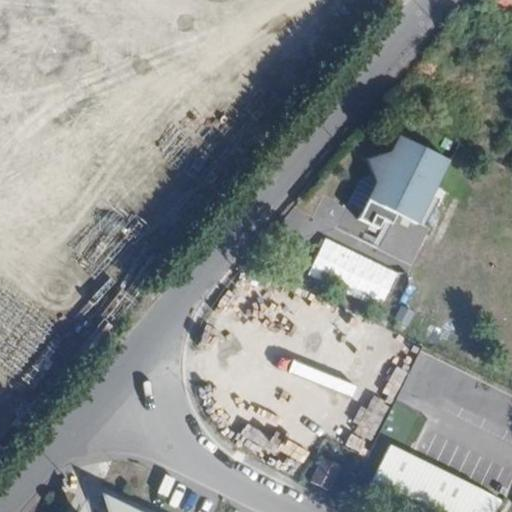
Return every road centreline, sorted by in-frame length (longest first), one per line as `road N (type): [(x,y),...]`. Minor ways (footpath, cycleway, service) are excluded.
road 1 (unclassified): [(103,395),(431,0)]
road 2 (unclassified): [(301,511),(136,429),(103,395)]
road 3 (unclassified): [(0,511),(103,395)]
